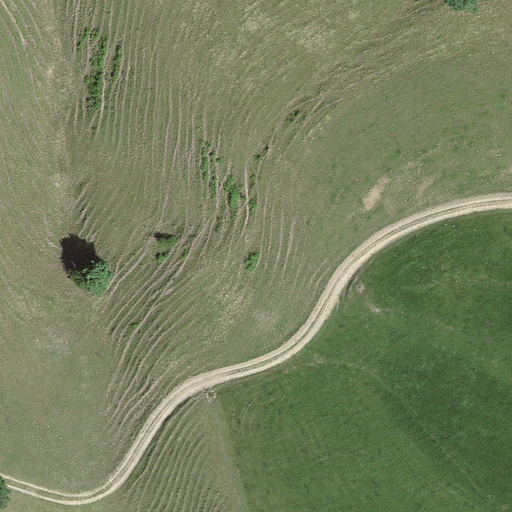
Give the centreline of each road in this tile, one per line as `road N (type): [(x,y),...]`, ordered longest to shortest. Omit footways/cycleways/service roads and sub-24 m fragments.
road 1 (track): [(511,204),(405,227),(351,266),(294,350),(203,384)]
road 2 (track): [(203,384),(165,409),(107,490),(81,501),(57,499),(0,480)]
